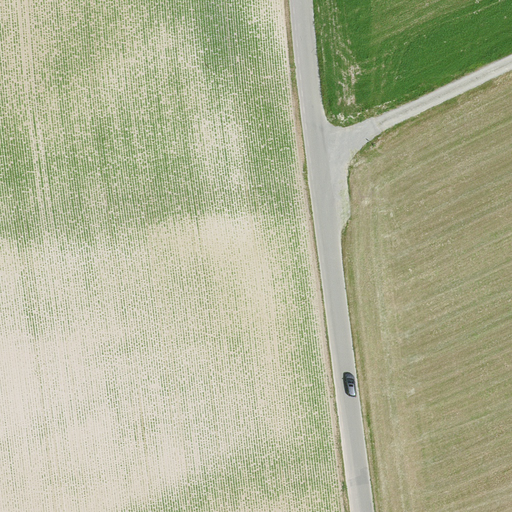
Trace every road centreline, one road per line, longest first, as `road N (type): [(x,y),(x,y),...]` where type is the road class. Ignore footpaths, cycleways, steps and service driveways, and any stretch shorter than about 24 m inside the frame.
road 1 (tertiary): [(302,0),(362,511)]
road 2 (track): [(321,195),(0,227)]
road 3 (track): [(511,63),(317,152)]
